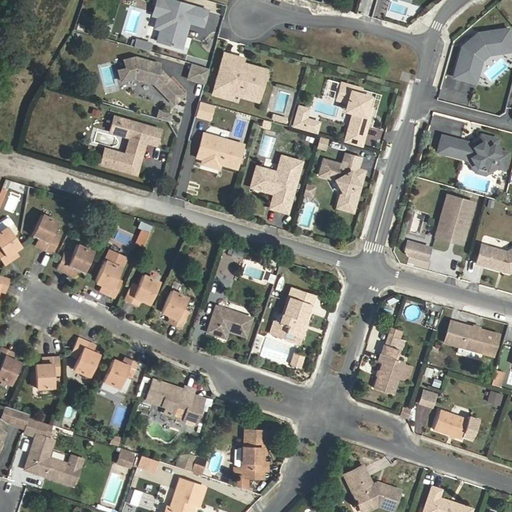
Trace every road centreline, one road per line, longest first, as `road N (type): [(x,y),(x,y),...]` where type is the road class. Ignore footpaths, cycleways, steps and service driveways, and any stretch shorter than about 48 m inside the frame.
road 1 (residential): [(368,269),(150,202)]
road 2 (residential): [(220,364),(67,302),(38,305)]
road 3 (residential): [(250,18),(359,24),(430,46)]
road 4 (residential): [(416,99),(368,269)]
road 5 (track): [(150,202),(0,156)]
road 6 (residential): [(511,308),(368,269)]
road 7 (residential): [(335,404),(366,308),(368,269)]
road 8 (residential): [(368,269),(347,301),(314,397)]
